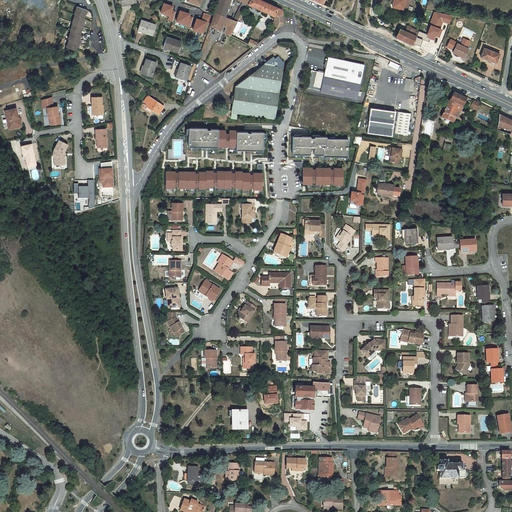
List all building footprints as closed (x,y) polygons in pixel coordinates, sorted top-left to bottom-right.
[(230,36),(237,22),(246,4),(274,16),(283,15),(282,10),(278,8),(260,0),(218,0),(210,25),(220,30),(222,25),(225,17),(230,0),(238,0),(242,2),(233,20),(229,19),(226,27),(224,33),(230,36)] [(393,0),(393,2),(392,7),(402,9),(403,7),(404,0),(393,0)] [(87,10),(77,7),(74,15),(75,15),(72,23),(74,23),(71,31),(72,32),(69,40),(70,40),(67,48),(76,51),(77,47),(78,46),(79,46),(80,43),(79,43),(80,40),(79,40),(79,38),(80,35),(80,34),(81,31),(81,29),(83,30),(84,27),(83,27),(84,24),(83,23),(83,22),(85,18),(84,18),(85,14),(86,13),(87,13),(88,11),(87,10)] [(283,15),(274,16),(274,23),(283,20),(283,15)] [(156,25),(141,20),(137,30),(152,35),(156,25)] [(284,23),(283,20),(274,23),(277,28),(284,23)] [(400,29),(396,37),(413,45),(418,31),(416,31),(412,29),(408,27),(406,32),(400,29)] [(181,42),(166,37),(163,47),(172,50),(176,49),(174,50),(174,51),(178,52),(181,42)] [(463,58),(468,49),(467,48),(470,41),(464,38),(460,45),(458,44),(457,44),(457,43),(450,40),(447,47),(454,50),(453,52),(463,58)] [(500,54),(484,48),(481,57),(496,63),(500,54)] [(275,119),(283,64),(278,56),(274,59),(273,57),(264,64),(264,65),(263,64),(235,86),(231,112),(275,119)] [(357,100),(365,65),(327,56),(324,73),(311,70),(307,88),(320,91),(357,100)] [(156,62),(146,59),(141,74),(151,77),(156,62)] [(191,66),(181,63),(176,78),(186,81),(191,66)] [(466,98),(454,92),(441,117),(450,120),(454,122),(463,105),(464,102),(466,98)] [(163,106),(148,96),(144,101),(147,103),(145,106),(158,114),(163,106)] [(61,124),(60,117),(59,117),(58,115),(57,106),(53,107),(52,97),(45,99),(46,108),(47,108),(48,117),(49,117),(51,116),(52,125),(61,124)] [(102,97),(92,97),(92,106),(93,106),(93,115),(103,115),(103,105),(102,105),(102,97)] [(480,103),(474,100),(470,107),(477,110),(480,103)] [(391,136),(395,111),(370,108),(367,133),(391,136)] [(18,118),(16,109),(5,111),(9,129),(22,126),(20,118),(18,118)] [(408,135),(412,111),(398,109),(394,133),(408,135)] [(511,127),(511,120),(504,117),(503,127),(505,128),(507,129),(509,130),(511,131),(511,127)] [(218,148),(218,147),(218,130),(218,129),(210,129),(210,130),(206,130),(207,128),(188,128),(188,147),(218,148)] [(98,148),(107,147),(106,129),(95,129),(96,138),(97,138),(98,148)] [(236,147),(236,150),(263,151),(263,138),(263,133),(263,132),(251,132),(251,133),(247,133),(247,132),(236,132),(236,147)] [(327,138),(293,137),(292,154),(312,155),(312,148),(315,148),(315,154),(323,155),(324,146),(327,146),(327,138)] [(350,138),(327,138),(327,146),(324,146),(323,155),(323,156),(342,156),(342,160),(347,160),(347,156),(349,156),(350,138)] [(65,164),(65,155),(64,155),(63,153),(68,145),(59,140),(54,149),(54,151),(53,151),(53,156),(54,156),(54,160),(56,160),(56,165),(65,164)] [(451,145),(445,143),(443,150),(449,152),(451,145)] [(21,146),(23,156),(25,155),(28,170),(36,168),(35,162),(31,144),(21,146)] [(390,147),(390,152),(392,152),(391,157),(390,162),(400,164),(402,149),(401,149),(397,149),(390,147)] [(312,167),(302,167),(302,184),(314,184),(314,183),(316,183),(316,184),(330,184),(330,182),(334,182),(334,185),(343,185),(343,168),(334,168),(334,169),(332,169),(332,168),(316,167),(316,169),(312,168),(312,167)] [(175,172),(166,171),(165,188),(174,188),(174,185),(175,181),(175,172)] [(186,188),(187,172),(178,172),(178,181),(178,185),(178,188),(186,188)] [(194,182),(195,172),(187,172),(186,188),(194,189),(194,185),(194,182)] [(262,190),(262,173),(253,173),(253,183),(253,187),(253,190),(262,190)] [(367,179),(359,178),(357,190),(362,191),(366,191),(367,179)] [(78,184),(73,184),(74,194),(78,194),(78,199),(88,199),(88,210),(94,208),(94,180),(87,180),(88,187),(78,187),(78,184)] [(394,185),(383,184),(378,184),(376,194),(392,196),(394,185)] [(360,205),(362,191),(357,190),(352,189),(350,203),(350,204),(350,207),(356,207),(357,204),(360,205)] [(511,194),(502,194),(502,205),(511,205),(511,194)] [(183,203),(172,203),(172,211),(172,214),(169,214),(169,215),(167,215),(167,220),(171,220),(181,220),(181,211),(182,211),(183,203)] [(253,203),(241,203),(241,209),(242,209),(242,220),(247,220),(246,223),(251,223),(251,218),(255,218),(254,211),(252,211),(252,207),(254,207),(253,203)] [(222,204),(206,204),(206,220),(209,220),(209,222),(216,222),(216,211),(222,211),(222,204)] [(320,220),(305,219),(305,221),(305,224),(302,224),(302,229),(304,229),(304,231),(314,232),(314,234),(319,234),(319,238),(324,238),(324,225),(320,225),(320,220)] [(346,225),(341,232),(342,233),(337,239),(341,242),(338,246),(344,251),(348,246),(347,245),(351,239),(350,238),(354,231),(346,225)] [(390,225),(372,225),(366,225),(366,231),(372,231),(372,233),(373,234),(377,234),(379,236),(383,236),(383,240),(389,240),(390,225)] [(416,229),(405,229),(405,237),(406,244),(417,244),(416,229)] [(172,234),(167,234),(167,238),(171,238),(171,242),(171,246),(172,246),(172,250),(181,250),(181,238),(180,238),(180,231),(172,231),(172,234)] [(292,239),(281,234),(276,246),(279,248),(276,254),(282,256),(284,253),(288,255),(290,248),(288,247),(292,239)] [(452,238),(437,238),(438,250),(453,249),(453,248),(452,242),(452,238)] [(476,251),(475,240),(460,241),(456,241),(457,248),(460,248),(461,252),(476,251)] [(233,261),(223,255),(217,263),(219,264),(220,265),(216,272),(227,279),(232,272),(228,270),(228,269),(228,268),(229,268),(233,261)] [(417,257),(406,257),(406,266),(406,274),(406,275),(418,274),(417,257)] [(388,258),(375,258),(375,262),(377,262),(377,270),(377,277),(388,277),(388,258)] [(181,277),(181,261),(170,261),(169,277),(181,277)] [(326,266),(315,266),(315,276),(310,276),(310,286),(315,286),(315,285),(326,285),(326,277),(325,277),(325,275),(326,275),(326,266)] [(269,277),(261,277),(261,286),(269,286),(269,283),(269,280),(279,280),(279,283),(279,288),(290,288),(290,273),(269,273),(269,277)] [(220,290),(205,280),(199,290),(207,294),(206,296),(213,301),(220,290)] [(441,296),(441,294),(448,294),(455,294),(455,291),(461,291),(461,282),(455,282),(455,283),(437,283),(437,297),(441,296)] [(424,286),(414,285),(414,297),(414,301),(415,301),(415,306),(423,306),(423,301),(424,301),(424,296),(423,296),(423,294),(424,294),(424,286)] [(488,286),(477,287),(477,300),(482,299),(482,303),(489,303),(488,299),(489,299),(488,286)] [(178,288),(165,290),(166,299),(167,299),(168,308),(180,307),(179,301),(177,301),(177,298),(179,298),(178,288)] [(388,290),(374,290),(374,297),(378,297),(378,309),(388,309),(388,290)] [(315,297),(310,296),(310,298),(308,298),(308,308),(316,308),(316,316),(322,316),(322,313),(326,313),(326,309),(325,309),(325,304),(326,304),(326,296),(317,296),(317,299),(315,299),(315,297)] [(284,299),(275,299),(275,304),(274,304),(274,319),(276,319),(276,327),(286,327),(286,304),(284,304),(284,299)] [(255,307),(248,302),(246,306),(245,305),(242,310),(238,317),(247,323),(254,311),(253,311),(255,307)] [(482,307),(483,322),(494,321),(493,306),(489,306),(482,307)] [(176,313),(167,312),(167,322),(176,337),(181,334),(179,330),(182,328),(176,317),(176,313)] [(462,316),(451,316),(451,324),(451,336),(462,336),(462,316)] [(330,327),(310,327),(310,337),(315,337),(315,338),(320,338),(329,338),(330,327)] [(410,332),(404,330),(403,334),(402,334),(401,339),(408,340),(408,343),(413,344),(413,343),(421,345),(423,335),(415,333),(414,334),(410,333),(410,332)] [(283,336),(275,336),(275,352),(277,352),(277,355),(277,361),(286,361),(286,342),(283,342),(283,336)] [(364,348),(361,351),(367,358),(376,350),(386,350),(386,340),(374,340),(370,344),(369,343),(366,346),(364,348)] [(252,347),(241,347),(241,354),(245,354),(245,358),(243,358),(243,363),(246,363),(246,368),(252,368),(252,363),(254,363),(254,354),(252,354),(252,347)] [(498,370),(497,362),(498,362),(497,349),(486,350),(486,363),(491,362),(491,370),(491,383),(503,382),(502,369),(498,370)] [(216,351),(205,350),(205,358),(206,358),(206,367),(216,367),(216,351)] [(328,351),(314,351),(314,358),(312,359),(312,366),(311,367),(311,371),(314,371),(316,374),(323,374),(323,371),(329,371),(330,362),(328,362),(324,362),(324,360),(328,360),(328,351)] [(468,353),(457,354),(457,363),(458,363),(458,364),(455,369),(459,371),(460,370),(465,373),(471,364),(468,363),(468,353)] [(416,358),(403,357),(403,371),(413,371),(413,369),(413,364),(417,364),(417,359),(417,358),(416,358)] [(357,401),(365,401),(365,381),(370,381),(370,377),(355,376),(355,381),(354,381),(354,386),(356,386),(356,391),(356,396),(357,396),(357,401)] [(297,388),(295,388),(295,397),(292,396),(292,404),(295,404),(295,408),(295,409),(312,410),(313,389),(313,386),(304,386),(304,388),(303,388),(303,384),(297,384),(297,388)] [(477,385),(467,385),(467,393),(467,402),(477,402),(477,385)] [(420,389),(409,389),(409,405),(420,405),(420,399),(420,389)] [(247,411),(233,411),(233,417),(233,430),(247,430),(247,411)] [(380,417),(359,412),(358,418),(365,419),(364,424),(369,425),(368,429),(368,431),(377,433),(380,417)] [(306,429),(306,422),(300,422),(300,419),(303,419),(303,414),(293,414),(293,419),(290,419),(290,414),(285,414),(285,421),(290,422),(290,427),(296,427),(296,430),(306,429)] [(511,432),(508,414),(497,417),(500,434),(511,432)] [(408,419),(404,421),(405,422),(400,426),(402,428),(401,429),(404,433),(413,427),(414,429),(418,427),(422,424),(416,415),(409,420),(408,419)] [(470,416),(457,415),(457,424),(458,424),(460,424),(459,433),(469,433),(470,416)] [(511,460),(510,461),(510,456),(511,456),(511,451),(510,451),(501,451),(502,459),(503,482),(499,482),(499,486),(500,488),(503,490),(511,489),(511,481),(510,481),(510,472),(511,471),(511,460)] [(332,458),(319,458),(319,477),(323,477),(323,474),(331,474),(331,463),(332,458)] [(397,459),(386,458),(386,468),(386,477),(396,477),(397,459)] [(305,459),(286,459),(286,468),(294,468),(297,468),(297,471),(302,471),(302,470),(303,469),(305,469),(305,459)] [(447,460),(439,460),(439,465),(437,465),(436,467),(436,470),(437,472),(439,472),(439,478),(458,478),(465,478),(465,477),(465,471),(465,470),(462,470),(462,463),(447,463),(447,460)] [(238,464),(228,463),(228,472),(228,480),(238,481),(242,481),(242,472),(238,472),(238,464)] [(274,463),(254,463),(254,472),(264,473),(264,474),(264,475),(273,475),(274,463)] [(333,463),(331,463),(331,474),(323,474),(323,477),(333,477),(333,463)] [(190,467),(188,467),(187,473),(184,473),(183,481),(188,481),(188,484),(194,484),(194,481),(197,481),(198,467),(192,467),(190,467)] [(399,491),(379,491),(379,497),(379,506),(388,506),(388,505),(388,504),(393,504),(393,505),(401,505),(401,496),(399,496),(399,491)] [(342,498),(323,497),(323,507),(333,507),(333,509),(342,509),(342,498)] [(184,499),(180,510),(185,511),(186,511),(187,510),(188,508),(192,509),(191,511),(192,511),(198,511),(199,511),(201,511),(202,511),(205,507),(197,504),(198,502),(193,500),(193,502),(190,501),(184,499)]
